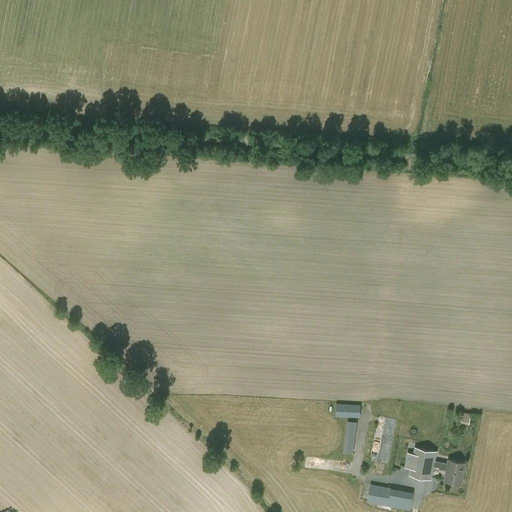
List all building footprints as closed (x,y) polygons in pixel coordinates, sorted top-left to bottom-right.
[(336,416),(360,417),(360,404),(336,403),(336,416)] [(353,452),(357,421),(347,420),(343,451),(353,452)] [(409,474),(431,479),(433,466),(435,460),(436,450),(414,446),(409,474)] [(448,462),(435,460),(433,466),(439,467),(439,468),(446,470),(444,480),(461,484),(465,462),(448,459),(448,462)] [(410,509),(413,493),(371,484),(367,501),(410,509)]
